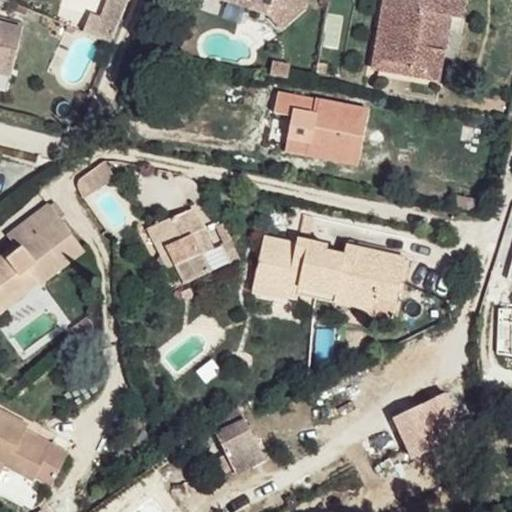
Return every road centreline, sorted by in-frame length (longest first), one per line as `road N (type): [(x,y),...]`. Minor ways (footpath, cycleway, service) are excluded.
road 1 (residential): [(108,313),(98,245),(62,196),(64,183),(119,150),(493,233)]
road 2 (residential): [(142,0),(93,125),(62,140),(0,128)]
